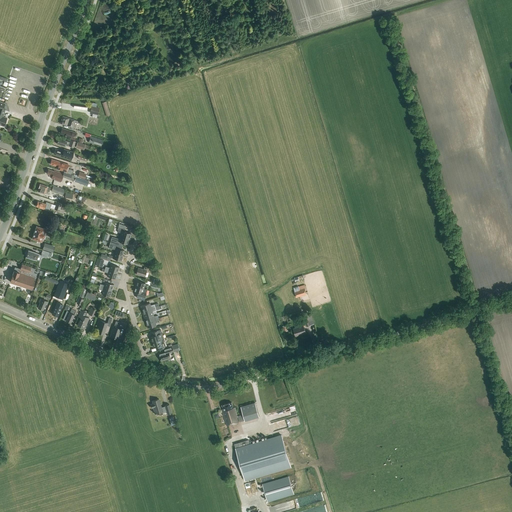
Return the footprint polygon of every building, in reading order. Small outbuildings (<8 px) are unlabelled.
[(106,116),(111,115),(106,101),(102,102),(106,116)] [(75,128),(78,121),(74,120),(74,119),(63,116),(60,123),(72,127),(75,128)] [(66,130),(62,129),(60,133),(64,134),(64,135),(68,136),(68,138),(75,140),(77,133),(66,130)] [(101,146),(103,140),(90,136),(88,142),(101,146)] [(62,140),(59,139),(57,143),(61,144),(61,145),(65,146),(66,145),(69,146),(69,145),(74,147),(76,141),(71,140),(70,142),(62,140)] [(85,144),(81,143),(78,142),(77,141),(75,147),(83,150),(85,144)] [(74,152),(64,149),(63,151),(59,150),(55,149),(53,153),(57,155),(71,160),(74,152)] [(52,159),(50,164),(52,164),(52,165),(58,167),(57,169),(64,171),(63,172),(72,175),(73,170),(67,168),(68,164),(57,161),(52,159)] [(48,169),(47,173),(49,174),(49,175),(52,176),(55,178),(55,179),(54,179),(60,182),(62,177),(70,180),(72,175),(63,172),(63,174),(54,170),(54,171),(48,169)] [(39,188),(38,192),(45,194),(46,191),(49,192),(51,188),(49,187),(40,184),(38,188),(39,188)] [(62,195),(65,189),(53,185),(51,191),(62,195)] [(42,203),(38,201),(36,206),(40,207),(49,210),(51,206),(54,208),(54,209),(59,211),(60,209),(64,210),(65,208),(66,208),(67,205),(66,204),(66,205),(57,201),(55,205),(52,204),(46,202),(45,204),(42,203)] [(117,229),(117,231),(118,231),(118,232),(121,233),(120,236),(129,239),(131,233),(124,231),(125,228),(125,226),(119,224),(118,226),(117,229)] [(41,242),(46,229),(36,226),(32,239),(41,242)] [(128,244),(129,239),(120,236),(119,239),(112,236),(110,242),(122,246),(123,242),(128,244)] [(121,249),(122,246),(110,242),(109,247),(115,250),(114,253),(122,256),(124,250),(121,249)] [(36,259),(38,254),(36,253),(28,250),(26,256),(34,259),(34,258),(36,259)] [(97,257),(95,264),(102,266),(104,259),(97,257)] [(34,273),(35,268),(22,264),(20,269),(15,267),(12,274),(12,275),(10,282),(31,289),(37,273),(34,273)] [(104,269),(117,273),(119,267),(110,264),(109,267),(105,266),(104,269)] [(149,272),(151,268),(144,266),(144,269),(138,267),(136,274),(144,276),(146,271),(149,272)] [(117,273),(104,269),(102,268),(101,271),(104,271),(104,272),(108,273),(107,276),(115,278),(117,273)] [(99,286),(112,290),(114,284),(111,283),(112,281),(104,278),(103,281),(105,282),(104,285),(100,284),(99,286)] [(54,295),(62,299),(68,284),(60,280),(54,295)] [(135,287),(144,289),(145,285),(148,286),(148,284),(137,281),(135,287)] [(298,286),(294,287),(295,291),(297,297),(306,294),(308,293),(308,291),(305,292),(305,291),(307,290),(306,288),(306,286),(304,284),(298,286)] [(110,296),(112,290),(99,286),(98,289),(103,290),(102,293),(110,296)] [(135,287),(134,291),(138,292),(136,297),(144,299),(146,293),(147,290),(144,289),(135,287)] [(87,296),(96,300),(98,295),(88,292),(87,296)] [(47,304),(48,302),(41,298),(39,302),(40,303),(38,307),(43,310),(46,303),(47,304)] [(55,307),(52,314),(57,316),(60,309),(62,304),(57,301),(55,306),(55,307)] [(142,311),(158,306),(157,303),(154,304),(150,305),(149,303),(140,305),(142,311)] [(155,307),(143,311),(144,316),(153,314),(152,312),(160,309),(160,308),(161,308),(161,306),(155,307)] [(97,308),(93,307),(92,308),(91,307),(88,314),(94,316),(97,310),(96,309),(97,308)] [(71,322),(76,310),(72,308),(70,312),(67,311),(63,320),(65,321),(66,320),(71,322)] [(83,311),(81,310),(78,316),(81,318),(77,325),(84,328),(89,318),(86,317),(87,312),(84,310),(83,311)] [(308,318),(307,312),(301,314),(303,320),(304,320),(306,326),(314,324),(312,317),(308,318)] [(153,314),(144,316),(144,317),(146,322),(158,318),(157,315),(154,316),(153,314)] [(110,326),(112,319),(109,318),(107,323),(101,320),(97,332),(104,334),(107,325),(110,326)] [(146,322),(147,328),(156,325),(156,322),(159,321),(158,318),(146,322)] [(120,322),(116,321),(111,336),(117,338),(120,328),(119,328),(119,327),(125,329),(127,323),(121,321),(120,322)] [(295,336),(306,333),(303,325),(293,328),(295,336)] [(152,342),(164,338),(163,335),(162,335),(161,330),(157,331),(157,330),(152,332),(153,336),(150,337),(152,342)] [(164,342),(165,341),(164,338),(152,342),(153,347),(155,346),(156,350),(166,347),(164,342)] [(161,360),(170,358),(168,353),(172,352),(171,347),(164,349),(165,352),(159,354),(161,360)] [(161,407),(159,399),(152,401),(153,403),(150,404),(151,408),(153,407),(155,414),(162,412),(167,411),(167,414),(171,412),(169,404),(165,405),(165,406),(161,407)] [(234,407),(232,402),(222,405),(224,410),(222,411),(227,426),(239,422),(235,407),(234,407)] [(255,402),(241,407),(245,421),(259,416),(255,402)] [(291,467),(282,434),(249,444),(248,440),(234,444),(245,481),(291,467)] [(264,488),(264,489),(267,501),(293,494),(288,476),(262,484),(264,488)]
